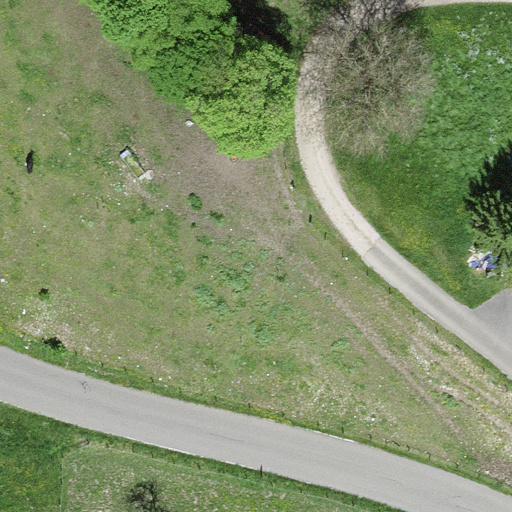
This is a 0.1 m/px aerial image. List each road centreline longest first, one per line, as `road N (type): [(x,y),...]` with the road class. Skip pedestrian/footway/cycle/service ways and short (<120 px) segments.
road 1 (tertiary): [(0,374),(143,422),(417,488),(463,511)]
road 2 (track): [(511,4),(402,1),(321,85),(325,190),(385,262)]
